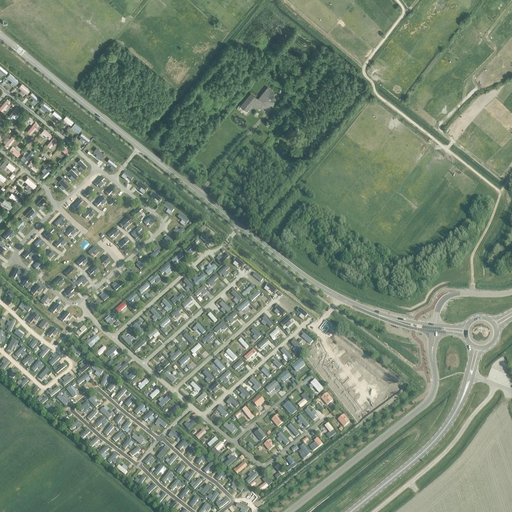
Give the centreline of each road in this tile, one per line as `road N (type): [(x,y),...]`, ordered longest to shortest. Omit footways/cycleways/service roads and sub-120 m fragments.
road 1 (tertiary): [(388,318),(291,267),(0,35)]
road 2 (track): [(396,0),(402,15),(363,75),(378,96),(500,193)]
road 3 (unclassified): [(289,511),(430,397),(432,357)]
road 4 (secondary): [(351,511),(435,439),(470,374)]
road 5 (track): [(374,511),(452,444),(494,384)]
